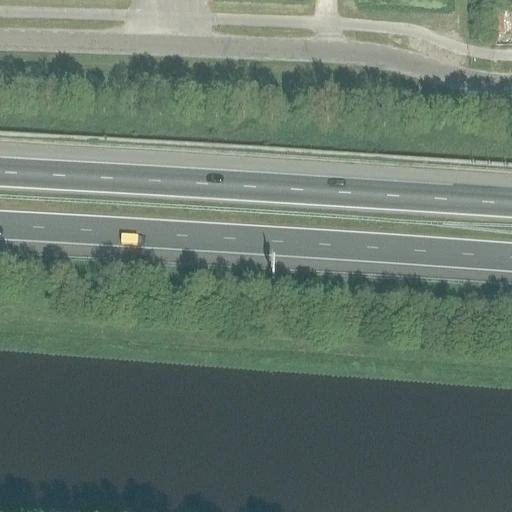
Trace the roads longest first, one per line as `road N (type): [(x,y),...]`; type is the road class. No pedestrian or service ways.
road 1 (tertiary): [(0,43),(329,52),(511,87)]
road 2 (motorway): [(0,228),(511,260)]
road 3 (motorway): [(511,209),(0,177)]
